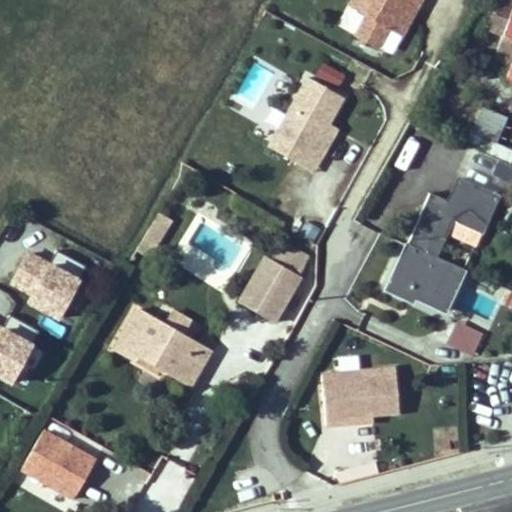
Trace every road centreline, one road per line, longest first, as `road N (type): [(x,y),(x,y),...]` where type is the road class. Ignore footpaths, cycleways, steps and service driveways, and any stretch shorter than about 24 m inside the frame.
road 1 (residential): [(319,511),(269,447),(267,417),(357,249)]
road 2 (secondary): [(511,477),(377,511)]
road 3 (unknown): [(321,317),(399,356),(436,359)]
